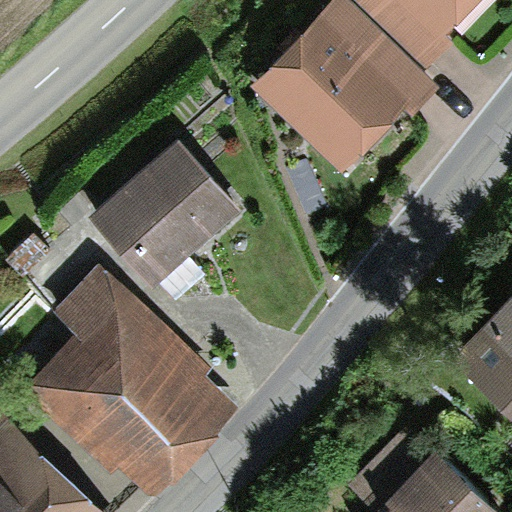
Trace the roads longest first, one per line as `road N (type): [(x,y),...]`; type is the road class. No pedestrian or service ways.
road 1 (tertiary): [(176,511),(511,124)]
road 2 (tertiary): [(136,0),(0,110)]
